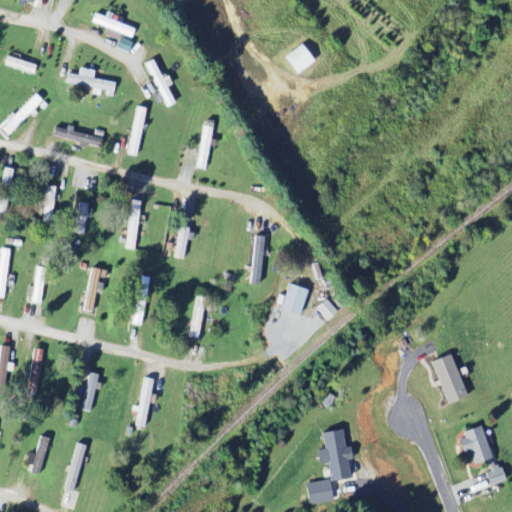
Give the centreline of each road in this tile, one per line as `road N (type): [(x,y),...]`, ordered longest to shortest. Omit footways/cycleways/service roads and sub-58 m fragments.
road 1 (residential): [(0,142),(266,206)]
road 2 (residential): [(0,318),(193,367)]
road 3 (residential): [(132,60),(76,33),(0,12)]
